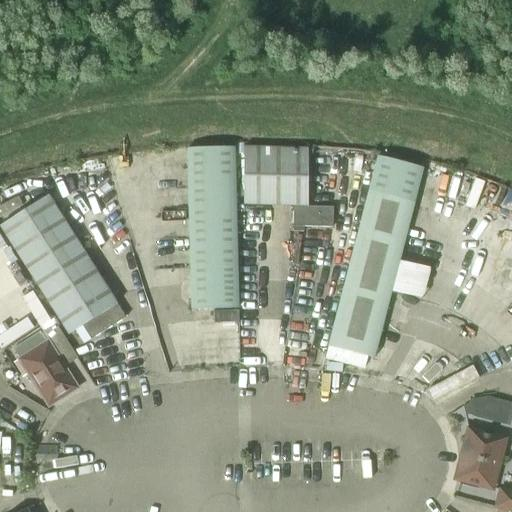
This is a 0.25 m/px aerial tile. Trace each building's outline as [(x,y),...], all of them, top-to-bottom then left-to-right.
[(234,148),(187,149),(191,311),(238,309),(234,148)] [(243,148),(243,205),(293,205),(307,205),(307,148),(243,148)] [(377,159),(324,363),(363,373),(366,357),(374,359),(423,170),(377,159)] [(51,195),(2,225),(68,336),(75,331),(83,344),(90,340),(91,341),(126,319),(51,195)] [(307,205),(293,205),(293,234),(304,234),(303,229),(332,230),(334,206),(307,205)] [(238,309),(213,310),(214,323),(238,322),(238,309)] [(47,343),(19,360),(28,375),(49,408),(78,389),(64,368),(78,359),(55,324),(41,333),(47,343)] [(434,404),(480,380),(473,370),(426,395),(434,404)] [(466,420),(475,417),(510,429),(511,422),(511,406),(487,400),(471,402),(463,407),(466,420)] [(470,432),(457,479),(491,488),(503,441),(470,432)] [(511,511),(511,493),(500,491),(496,508),(511,511)]
